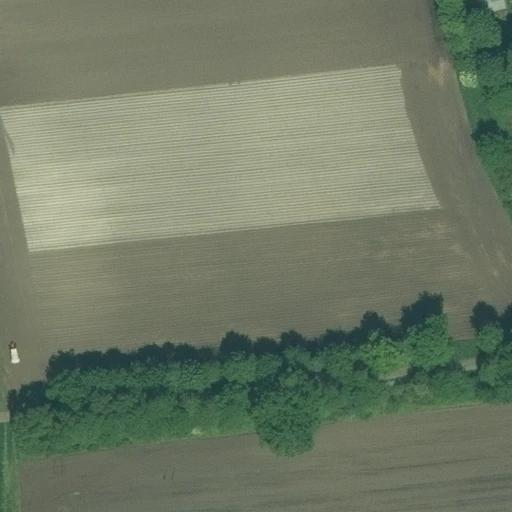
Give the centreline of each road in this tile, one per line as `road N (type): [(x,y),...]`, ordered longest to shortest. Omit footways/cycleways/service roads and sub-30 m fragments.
road 1 (residential): [(511,364),(0,420)]
road 2 (track): [(451,0),(461,54),(511,169)]
